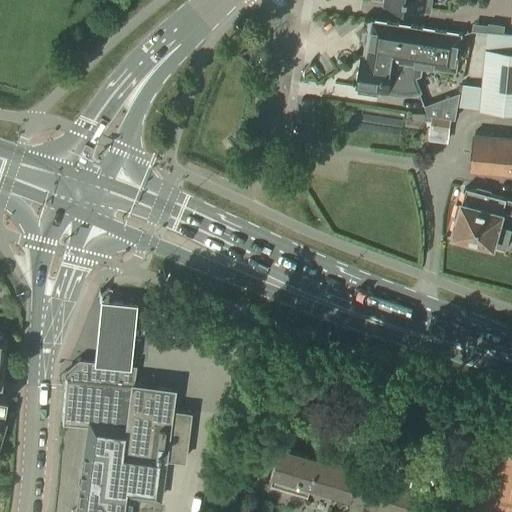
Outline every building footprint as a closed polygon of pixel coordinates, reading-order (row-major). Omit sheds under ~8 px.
[(385,0),(385,4),(421,9),(422,0),(385,0)] [(359,70),(356,75),(357,80),(357,86),(358,86),(358,91),(378,94),(379,89),(387,90),(392,91),(396,92),(400,93),(404,93),(409,93),(414,92),(419,90),(406,76),(421,74),(423,65),(456,70),(462,33),(371,18),(365,56),(361,56),(359,70)] [(503,31),(504,25),(488,23),(487,30),(503,31)] [(511,111),(511,32),(503,31),(487,30),(471,28),(461,81),(482,83),(482,86),(464,83),(462,93),(460,106),(480,108),(511,111)] [(457,120),(460,106),(462,93),(427,106),(430,116),(432,116),(450,119),(457,120)] [(446,144),(448,131),(450,119),(432,116),(430,128),(428,141),(446,144)] [(511,137),(474,134),(470,170),(511,173),(511,137)] [(457,217),(453,232),(456,236),(479,242),(478,245),(490,249),(491,245),(494,246),(505,249),(510,230),(498,226),(506,198),(465,187),(461,205),(458,204),(454,217),(457,217)] [(136,303),(99,300),(96,325),(92,362),(130,366),(133,333),(136,303)] [(66,372),(60,422),(80,424),(71,511),(123,511),(125,494),(155,497),(160,456),(184,459),(190,412),(171,409),(173,389),(131,383),(133,366),(130,366),(92,362),(79,361),(66,372)] [(68,427),(60,434),(70,445),(78,438),(68,427)] [(280,447),(269,484),(271,485),(272,482),(299,490),(303,477),(312,480),(311,485),(351,497),(368,502),(367,507),(384,511),(434,511),(436,505),(356,482),(359,471),(350,468),(351,465),(332,459),(331,462),(280,447)]
